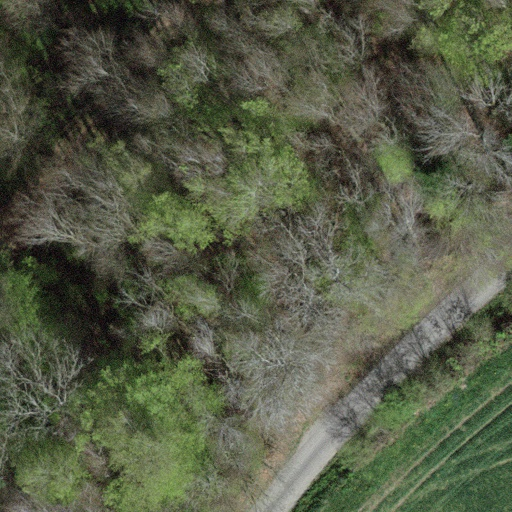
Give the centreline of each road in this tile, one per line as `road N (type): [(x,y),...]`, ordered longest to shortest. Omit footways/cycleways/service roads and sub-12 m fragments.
road 1 (unclassified): [(511,280),(321,453),(273,511)]
road 2 (track): [(0,242),(211,0)]
